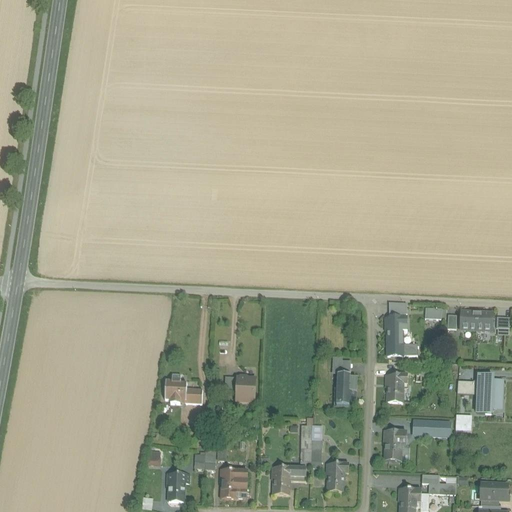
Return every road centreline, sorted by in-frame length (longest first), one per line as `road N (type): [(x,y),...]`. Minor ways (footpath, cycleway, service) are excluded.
road 1 (unclassified): [(18,282),(374,297)]
road 2 (primary): [(18,282),(63,0)]
road 3 (residential): [(374,297),(368,511)]
road 4 (unclassified): [(374,297),(511,304)]
